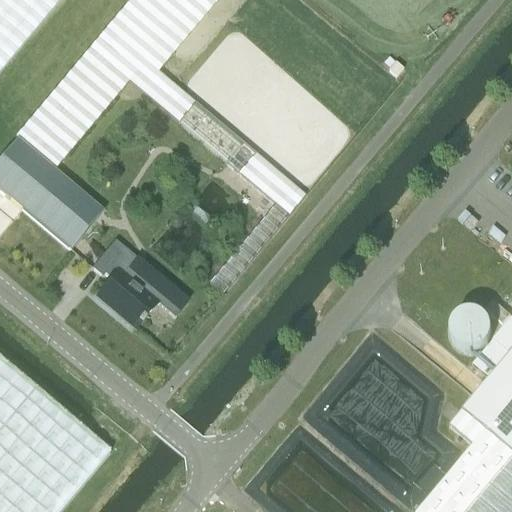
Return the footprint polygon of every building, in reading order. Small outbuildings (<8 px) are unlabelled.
[(53,173),(118,97),(127,85),(274,209),(209,286),(222,298),(471,0),(72,0),(0,86),(0,127),(17,142),(20,145),(53,173)] [(0,0),(0,74),(62,0),(0,0)] [(103,215),(53,173),(20,145),(17,142),(0,162),(0,196),(69,255),(103,215)] [(194,207),(189,212),(208,229),(213,224),(194,207)] [(134,332),(155,307),(173,322),(187,305),(113,244),(91,271),(105,282),(107,280),(112,284),(98,302),(134,332)] [(511,353),(461,414),(461,415),(511,457),(511,353)] [(0,511),(61,511),(108,457),(0,365),(0,511)] [(511,511),(511,457),(461,415),(449,430),(472,449),(418,511),(511,511)]
